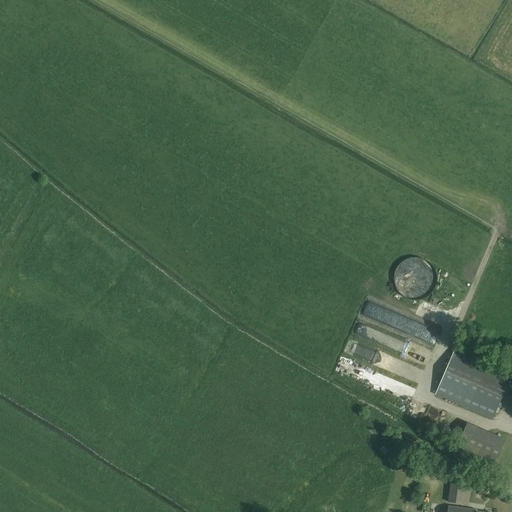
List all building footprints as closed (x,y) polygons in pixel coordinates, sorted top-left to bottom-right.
[(439,266),(437,271),(449,276),(451,271),(439,266)] [(381,308),(375,321),(433,347),(439,333),(381,308)] [(384,344),(404,352),(408,343),(388,334),(384,344)] [(358,344),(354,353),(391,369),(395,360),(358,344)] [(493,419),(511,375),(511,371),(455,347),(435,394),(493,419)] [(356,366),(352,379),(388,389),(391,376),(356,366)] [(457,446),(495,463),(505,439),(467,423),(457,446)] [(448,503),(463,505),(466,485),(450,483),(448,503)] [(371,490),(370,511),(383,511),(385,490),(371,490)]
